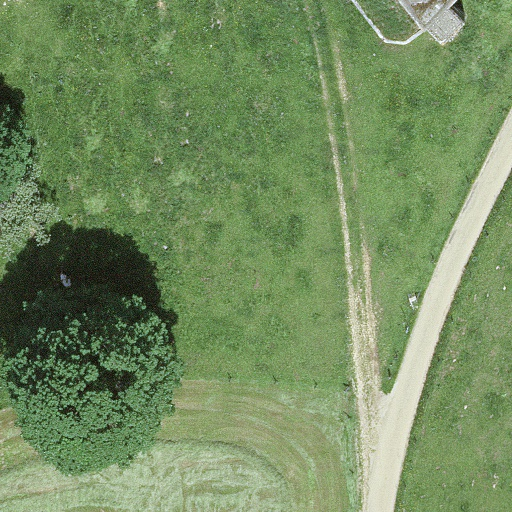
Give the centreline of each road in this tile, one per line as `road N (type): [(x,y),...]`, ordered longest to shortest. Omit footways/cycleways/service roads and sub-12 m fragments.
road 1 (track): [(375,504),(341,127),(315,0)]
road 2 (unclassified): [(374,511),(393,404),(433,284),(511,129)]
